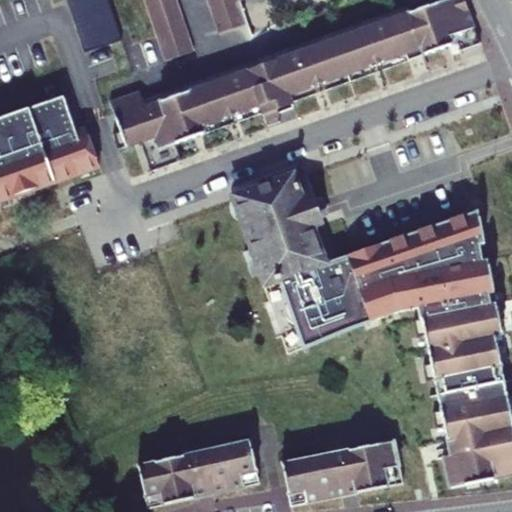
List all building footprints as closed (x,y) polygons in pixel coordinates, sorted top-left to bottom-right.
[(109,0),(68,0),(82,41),(119,29),(109,0)] [(145,0),(162,50),(188,40),(174,0),(145,0)] [(246,18),(239,0),(207,0),(218,28),(246,18)] [(459,0),(420,0),(363,22),(381,62),(446,37),(442,30),(467,18),(459,0)] [(442,30),(446,37),(451,36),(454,42),(473,36),(467,18),(442,30)] [(381,62),(363,22),(142,105),(137,90),(108,101),(118,129),(111,132),(117,148),(140,139),(151,168),(180,157),(174,140),(260,108),(265,120),(280,114),(278,107),(294,101),(292,95),(381,62)] [(0,196),(97,158),(83,123),(73,127),(59,91),(0,113),(0,196)] [(302,173),(230,198),(229,204),(229,209),(232,215),(234,219),(238,222),(241,221),(250,248),(244,251),(252,274),(258,272),(263,283),(277,279),(324,260),(312,226),(320,223),(316,213),(326,210),(322,199),(312,202),(309,193),(312,188),(310,183),(304,181),(302,173)] [(324,260),(277,279),(301,346),(414,296),(467,275),(483,269),(481,254),(486,252),(481,221),(324,260)] [(504,371),(501,355),(494,356),(491,342),(496,341),(494,327),(503,326),(500,311),(490,313),(488,301),(494,300),(488,268),(483,269),(467,275),(414,296),(416,307),(409,308),(414,341),(422,340),(427,368),(419,369),(422,385),(430,384),(436,415),(429,417),(431,433),(439,432),(444,462),(438,463),(443,493),(458,490),(459,496),(475,493),(474,487),(511,480),(511,446),(510,447),(505,418),(511,416),(511,413),(510,401),(502,402),(497,372),(504,371)] [(323,459),(277,468),(286,511),(398,488),(390,445),(344,455),(344,449),(322,454),(323,459)] [(179,460),(133,470),(141,511),(142,511),(254,489),(245,446),(200,456),(199,450),(178,455),(179,460)]
